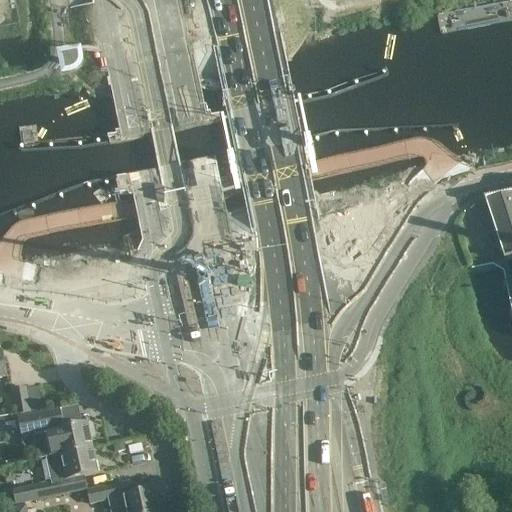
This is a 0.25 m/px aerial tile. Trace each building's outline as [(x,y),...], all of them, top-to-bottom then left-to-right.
[(82,52),(57,56),(62,80),(76,77),(81,72),(84,67),(83,61),(82,52)] [(511,194),(491,199),(484,200),(486,206),(503,256),(502,256),(504,260),(497,268),(503,271),(511,312),(511,194)] [(17,417),(30,414),(26,389),(13,391),(17,417)] [(87,425),(61,430),(57,411),(18,420),(22,439),(31,437),(37,462),(44,460),(93,450),(87,425)] [(98,475),(93,450),(44,460),(49,485),(83,478),(98,475)] [(87,493),(83,478),(49,485),(10,493),(14,509),(87,493)] [(90,506),(118,500),(115,486),(87,492),(90,506)] [(123,498),(126,511),(159,511),(155,491),(123,498)]
